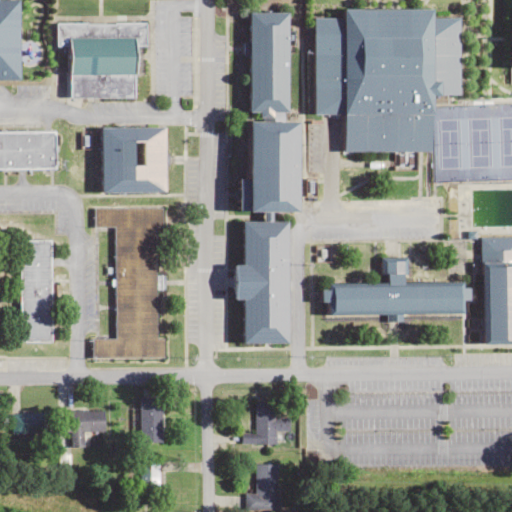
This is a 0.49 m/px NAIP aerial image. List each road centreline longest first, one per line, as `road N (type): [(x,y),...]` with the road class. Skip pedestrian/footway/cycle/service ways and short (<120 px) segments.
road 1 (residential): [(511,372),(0,378)]
road 2 (residential): [(203,511),(203,0)]
road 3 (residential): [(0,193),(65,198),(74,220),(74,377)]
road 4 (residential): [(0,106),(203,117)]
road 5 (residential): [(296,220),(298,375)]
road 6 (residential): [(436,219),(296,220)]
